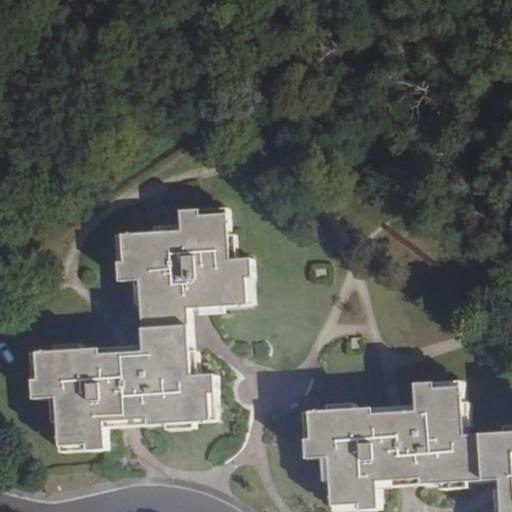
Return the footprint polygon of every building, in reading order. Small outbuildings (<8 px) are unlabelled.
[(149,334),(194,332),(192,310),(253,308),(250,279),(256,278),(255,261),(234,262),(232,218),(205,219),(205,213),(186,214),(187,234),(127,236),(130,265),(123,265),(124,283),(145,284),(149,334)] [(120,237),(123,265),(130,265),(127,236),(120,237)] [(153,428),(218,424),(215,398),(221,398),(219,378),(197,379),(194,332),(149,334),(150,349),(150,355),(105,358),(104,352),(43,356),(44,383),(38,383),(39,403),(64,401),(66,449),(93,448),(93,453),(110,453),(110,430),(109,425),(153,422),(153,428)] [(150,355),(150,349),(104,352),(105,358),(150,355)] [(466,384),(438,386),(440,392),(466,391),(466,384)] [(365,506),(365,511),(383,511),(384,511),(383,491),(382,484),(426,481),(426,488),(495,484),(491,437),(468,438),(466,391),(440,392),(438,386),(420,386),(422,409),(422,415),(379,417),(378,411),(316,415),(317,442),(310,443),(312,461),(336,460),(339,507),(365,506)] [(422,409),(378,411),(379,417),(422,415),(422,409)] [(309,415),(310,443),(317,442),(316,415),(309,415)] [(110,430),(153,428),(153,422),(109,425),(110,430)] [(511,511),(511,436),(491,437),(495,484),(507,482),(508,511),(511,511)] [(382,484),(383,491),(426,488),(426,481),(382,484)] [(508,511),(507,482),(495,484),(426,488),(383,491),(384,511),(383,511),(508,511)]
